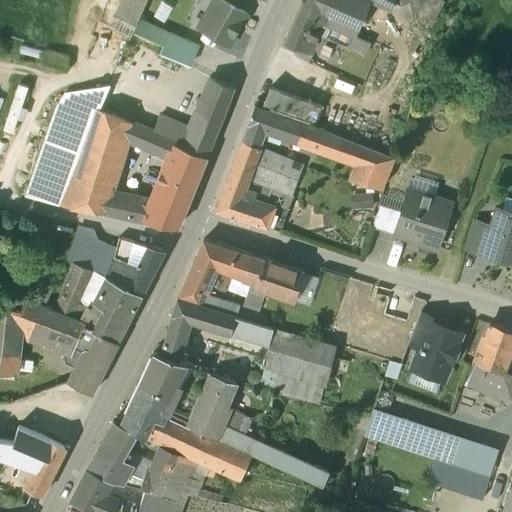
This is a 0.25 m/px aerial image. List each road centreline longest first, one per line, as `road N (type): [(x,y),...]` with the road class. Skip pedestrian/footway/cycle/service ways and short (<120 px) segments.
road 1 (residential): [(511,319),(197,222)]
road 2 (secondary): [(197,222),(49,511)]
road 3 (secondary): [(283,0),(197,222)]
